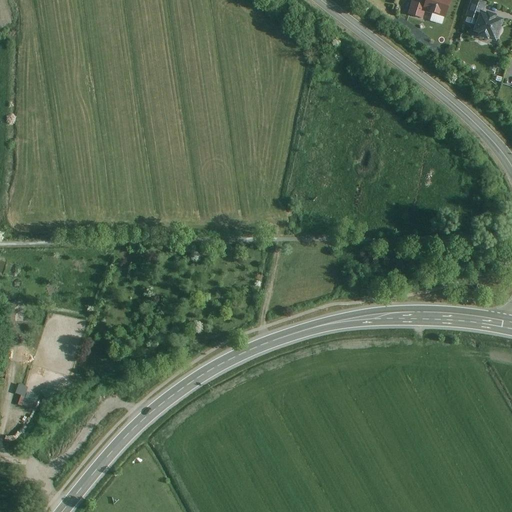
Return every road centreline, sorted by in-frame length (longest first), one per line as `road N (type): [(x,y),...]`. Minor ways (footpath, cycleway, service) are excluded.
road 1 (secondary): [(64,511),(143,420),(239,356),(358,319),(511,328)]
road 2 (tertiary): [(320,0),(472,121),(511,166)]
